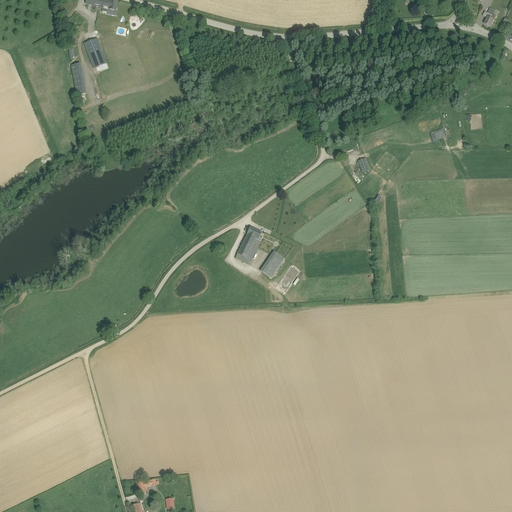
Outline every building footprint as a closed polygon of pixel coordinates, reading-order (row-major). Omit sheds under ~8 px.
[(109,10),(116,12),(118,3),(111,1),(111,2),(104,0),(103,0),(86,0),(86,4),(87,5),(100,8),(103,8),(102,12),(108,13),(109,10)] [(493,16),(491,15),(485,12),(483,16),(487,18),(484,24),(491,27),(494,20),(491,19),(493,16)] [(115,92),(111,81),(113,80),(97,39),(84,44),(99,85),(100,85),(104,96),(115,92)] [(87,94),(82,64),(71,66),(77,96),(87,94)] [(433,142),(447,137),(444,130),(431,135),(433,142)] [(369,170),(364,159),(358,161),(362,173),(369,170)] [(261,241),(258,240),(262,233),(250,227),(247,234),(247,235),(235,259),(249,266),(261,241)] [(273,279),(286,260),(282,257),(284,255),(279,251),(277,253),(274,251),(260,271),(273,279)] [(138,483),(141,494),(147,493),(145,488),(151,487),(150,481),(144,482),(144,481),(138,483)] [(165,500),(167,509),(174,509),(173,499),(165,500)]
